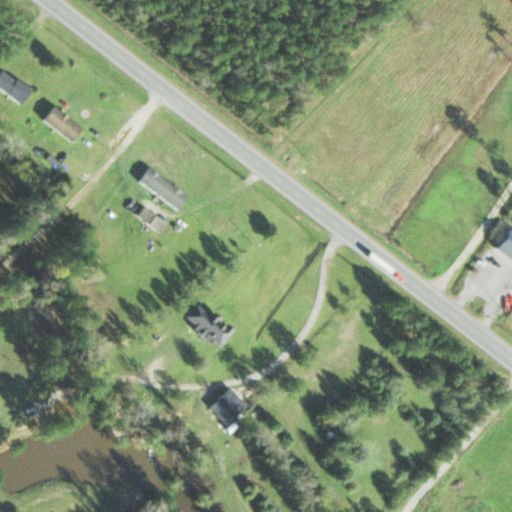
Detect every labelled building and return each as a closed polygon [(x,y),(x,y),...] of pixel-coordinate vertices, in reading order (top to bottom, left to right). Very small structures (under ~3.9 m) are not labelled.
[(31,91),(1,70),(0,70),(0,91),(21,106),(31,91)] [(81,128),(52,107),(41,121),(70,143),(81,128)] [(176,211),(187,198),(149,169),(138,182),(176,211)] [(511,263),(511,231),(508,229),(493,250),(511,263)] [(184,319),(216,349),(230,334),(198,304),(184,319)] [(245,407),(229,389),(209,407),(226,425),(245,407)]
